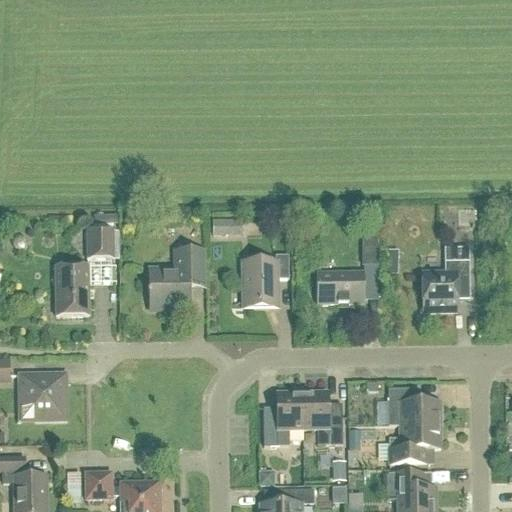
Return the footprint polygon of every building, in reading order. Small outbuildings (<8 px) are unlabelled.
[(212,240),(227,240),(227,225),(212,225),(212,240)] [(87,264),(113,263),(112,236),(86,236),(87,264)] [(360,240),(360,259),(378,259),(378,240),(360,240)] [(13,247),(13,248),(13,249),(13,250),(13,251),(14,252),(15,253),(16,254),(17,254),(18,254),(19,255),(20,255),(21,254),(22,254),(23,254),(24,253),(25,252),(25,251),(26,250),(26,249),(26,248),(26,247),(26,246),(25,245),(24,244),(24,243),(23,242),(22,242),(20,241),(19,241),(18,241),(17,242),(16,242),(15,243),(14,244),(13,245),(13,246),(13,247)] [(457,305),(470,305),(469,252),(444,253),(445,279),(423,279),(423,317),(457,317),(457,305)] [(189,290),(205,290),(204,255),(174,255),(175,277),(148,278),(149,312),(190,312),(189,290)] [(243,270),(243,311),(277,311),(277,284),(289,284),(289,260),(275,260),(275,270),(243,270)] [(397,279),(397,267),(384,267),(384,279),(397,279)] [(316,278),(317,310),(365,309),(364,284),(378,284),(378,271),(364,271),(364,277),(316,278)] [(55,272),(55,321),(88,321),(88,272),(55,272)] [(20,381),(20,426),(66,425),(65,380),(20,381)] [(376,388),(365,388),(365,397),(376,397),(376,388)] [(388,394),(388,419),(388,430),(399,430),(399,431),(440,431),(439,407),(415,407),(415,394),(388,394)] [(313,399),(302,400),(302,435),(317,435),(317,451),(342,450),(341,409),(328,409),(327,399),(324,399),(322,397),(315,397),(313,399)] [(302,435),(302,400),(290,400),(288,398),(281,398),(279,400),(276,400),(276,412),(263,413),(263,452),(289,451),(288,436),(302,435)] [(416,455),(440,455),(440,431),(399,431),(399,443),(388,443),(389,470),(416,470),(416,455)] [(348,455),(358,455),(358,435),(348,436),(348,455)] [(20,483),(20,477),(24,477),(24,463),(0,463),(0,477),(3,477),(3,489),(15,489),(15,511),(45,511),(45,483),(20,483)] [(333,486),(345,485),(344,467),(332,467),(333,486)] [(274,491),(274,483),(274,475),(266,475),(258,475),(258,491),(274,491)] [(120,501),(120,506),(120,511),(159,511),(159,487),(120,488),(120,492),(111,492),(111,479),(85,479),(85,505),(112,505),(112,501),(120,501)] [(397,505),(397,511),(432,511),(433,492),(415,493),(415,481),(386,482),(386,505),(397,505)] [(511,497),(511,485),(502,486),(502,497),(511,497)] [(260,510),(259,511),(301,511),(301,510),(313,509),(312,495),(288,495),(288,510),(260,510)]
